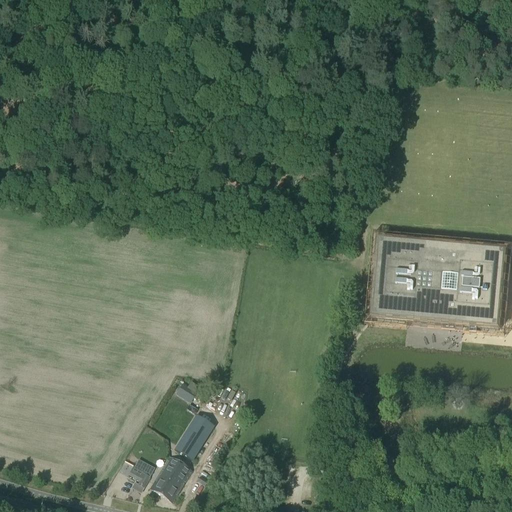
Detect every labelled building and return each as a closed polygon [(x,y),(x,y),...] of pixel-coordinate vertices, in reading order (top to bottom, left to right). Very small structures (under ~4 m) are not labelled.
[(506,253),(379,242),(372,320),(499,332),(506,253)] [(196,417),(174,452),(183,457),(188,450),(196,455),(213,428),(196,417)] [(170,459),(150,491),(172,504),(176,497),(184,485),(191,473),(170,459)] [(129,478),(137,482),(135,485),(132,490),(141,495),(149,480),(142,476),(143,475),(134,470),(129,478)] [(200,478),(196,483),(204,488),(208,483),(200,478)]
